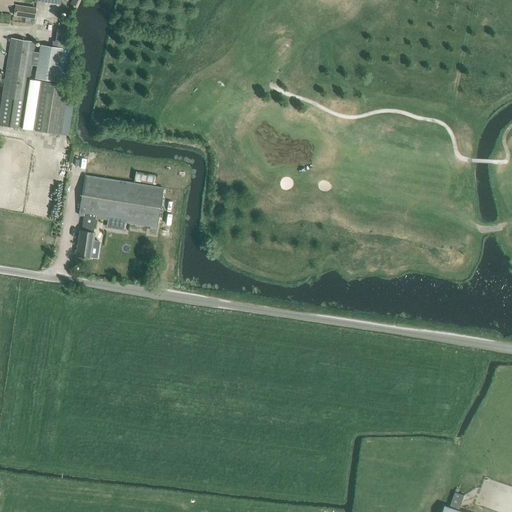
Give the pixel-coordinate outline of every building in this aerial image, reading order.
[(37,9),(26,7),(16,6),(14,15),(24,17),(35,18),(37,9)] [(57,29),(55,41),(66,43),(67,30),(57,29)] [(0,108),(0,125),(22,128),(29,84),(29,79),(35,42),(11,39),(0,108)] [(29,84),(22,128),(33,130),(33,129),(39,90),(40,81),(29,79),(29,84)] [(67,94),(47,91),(39,90),(33,129),(41,131),(61,134),(67,94)] [(85,175),(78,215),(84,216),(95,218),(108,220),(125,222),(134,224),(153,227),(157,227),(163,188),(85,175)] [(80,230),(76,256),(90,259),(95,233),(93,232),(95,218),(84,216),(82,231),(80,230)]
